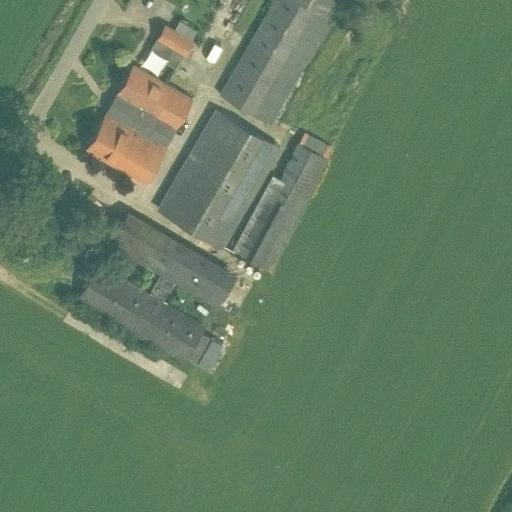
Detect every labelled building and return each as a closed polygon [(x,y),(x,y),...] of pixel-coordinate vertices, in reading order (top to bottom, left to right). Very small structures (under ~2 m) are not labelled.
[(164,0),(147,0),(147,1),(166,14),(172,5),(164,0)] [(269,123),(340,0),(274,0),(220,94),(269,123)] [(149,53),(175,69),(192,40),(165,25),(149,53)] [(165,146),(192,99),(133,65),(117,94),(120,95),(149,112),(138,131),(165,146)] [(165,146),(138,131),(149,112),(120,95),(108,116),(105,114),(85,149),(145,183),(165,146)] [(221,246),(280,147),(216,110),(158,209),(221,246)] [(269,270),(328,158),(297,142),(278,178),(272,175),(232,251),(269,270)] [(216,306),(234,275),(127,213),(109,244),(160,274),(148,294),(97,264),(77,299),(184,361),(204,327),(162,302),(174,281),(216,306)] [(231,307),(251,300),(246,287),(226,294),(231,307)] [(225,355),(232,335),(216,329),(209,349),(225,355)]
